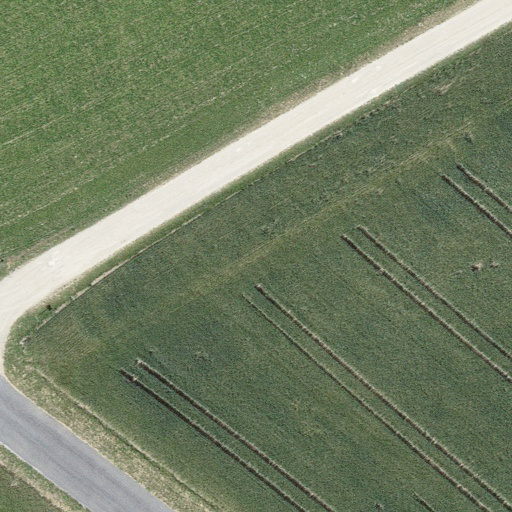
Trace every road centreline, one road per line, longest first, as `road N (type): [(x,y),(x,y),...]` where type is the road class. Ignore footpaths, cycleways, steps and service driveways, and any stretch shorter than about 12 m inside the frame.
road 1 (track): [(0,304),(511,10)]
road 2 (tertiary): [(132,511),(0,408)]
